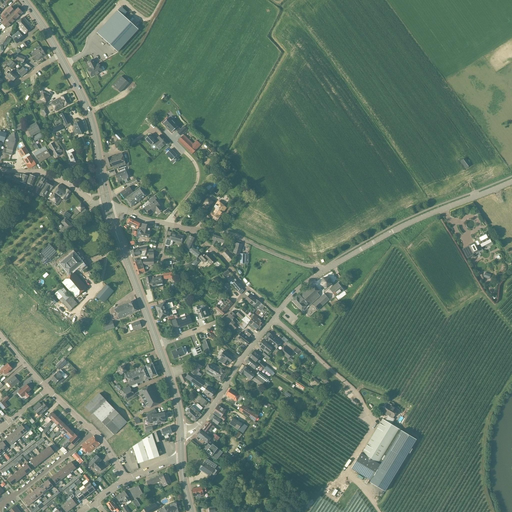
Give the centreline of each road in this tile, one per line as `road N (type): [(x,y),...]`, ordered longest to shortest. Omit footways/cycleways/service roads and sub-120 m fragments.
road 1 (tertiary): [(326,269),(392,231),(511,181)]
road 2 (tertiary): [(180,432),(197,426),(277,313)]
road 3 (unclassified): [(326,269),(187,227)]
